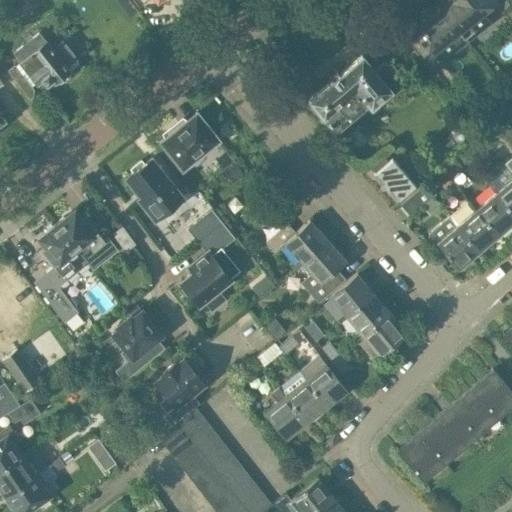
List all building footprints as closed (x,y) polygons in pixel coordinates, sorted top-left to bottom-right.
[(450,0),(458,10),(449,18),(467,40),(490,21),(483,12),(497,1),(496,0),(450,0)] [(447,57),(467,40),(449,18),(439,25),(425,7),(402,26),(427,57),(439,47),(447,57)] [(54,81),(60,82),(68,75),(68,69),(69,68),(66,65),(76,57),(62,39),(52,47),(45,39),(20,60),(7,69),(13,77),(24,91),(37,81),(41,77),(45,83),(51,78),(53,81),(54,81)] [(361,55),(309,98),(334,129),(345,120),(348,123),(355,118),(352,114),(367,101),(369,105),(388,89),(389,90),(399,82),(402,76),(391,62),(385,61),(374,70),(361,55)] [(0,86),(13,77),(7,69),(0,59),(0,86)] [(182,166),(217,138),(197,113),(196,112),(195,113),(174,130),(170,127),(163,133),(165,137),(162,139),(161,140),(162,141),(182,166)] [(511,131),(503,120),(491,129),(511,154),(511,131)] [(502,165),(511,156),(511,154),(491,129),(480,139),(502,165)] [(415,184),(392,157),(388,160),(383,155),(369,166),(374,172),(373,173),(396,200),(415,184)] [(131,168),(133,171),(126,177),(141,196),(138,198),(154,218),(183,196),(151,156),(143,162),(141,159),(131,168)] [(450,177),(462,167),(455,159),(443,169),(450,177)] [(233,182),(244,174),(235,162),(224,171),(233,182)] [(443,169),(432,179),(439,186),(450,177),(443,169)] [(511,177),(494,193),(511,213),(511,177)] [(433,197),(423,186),(401,204),(411,216),(433,197)] [(511,213),(494,193),(475,209),(498,236),(511,223),(511,213)] [(448,216),(478,252),(498,236),(475,209),(467,200),(448,216)] [(196,238),(220,219),(210,207),(187,227),(196,238)] [(72,209),(55,222),(81,255),(92,246),(100,256),(110,248),(82,213),(78,216),(72,209)] [(433,244),(436,242),(458,269),(478,252),(448,216),(429,232),(428,239),(433,244)] [(302,261),(327,239),(309,218),(292,234),(284,225),(266,240),(274,249),(284,241),(302,261)] [(220,219),(196,238),(206,250),(188,265),(192,270),(179,280),(182,283),(181,288),(186,295),(191,294),(198,303),(203,299),(211,309),(225,298),(217,289),(230,278),(230,277),(239,269),(221,246),(234,236),(220,219)] [(58,288),(88,264),(81,255),(55,222),(38,236),(44,244),(40,247),(53,263),(44,271),(58,288)] [(121,226),(112,233),(127,253),(136,247),(121,226)] [(327,239),(302,261),(312,272),(303,280),(311,289),(309,290),(318,300),(341,280),(333,270),(345,259),(327,239)] [(64,318),(75,309),(58,288),(44,271),(33,280),(64,318)] [(328,294),(346,315),(373,292),(356,272),(328,294)] [(346,315),(362,334),(389,312),(373,292),(346,315)] [(124,381),(156,354),(147,344),(161,333),(157,328),(160,325),(150,313),(147,316),(141,309),(136,304),(127,311),(130,315),(117,326),(121,331),(115,336),(129,352),(125,355),(128,359),(115,370),(124,381)] [(405,332),(389,312),(362,334),(378,354),(405,332)] [(274,318),(264,327),(275,340),(285,331),(274,318)] [(312,320),(304,327),(315,341),(324,333),(312,320)] [(511,323),(502,332),(511,343),(511,323)] [(293,333),(280,344),(286,352),(299,342),(293,333)] [(321,347),(331,360),(340,352),(330,340),(321,347)] [(253,356),(260,365),(273,355),(266,346),(262,349),(253,356)] [(16,347),(2,358),(25,390),(39,380),(16,347)] [(340,352),(331,360),(342,374),(351,366),(340,352)] [(239,368),(240,368),(247,377),(260,365),(253,356),(239,368)] [(199,401),(191,391),(203,381),(195,371),(196,367),(190,359),(185,360),(183,357),(176,363),(174,361),(162,372),(163,374),(155,381),(166,395),(158,402),(174,421),(199,401)] [(325,363),(304,379),(326,406),(346,390),(325,363)] [(511,391),(493,369),(397,450),(424,481),(511,407),(511,391)] [(304,379),(284,395),(306,422),(326,406),(304,379)] [(13,395),(0,404),(0,417),(7,413),(19,404),(13,395)] [(286,438),(306,422),(284,395),(264,411),(286,438)] [(29,397),(19,404),(7,413),(14,422),(19,418),(23,423),(39,412),(29,397)] [(176,421),(185,433),(204,418),(195,407),(176,421)] [(211,427),(204,418),(185,433),(192,442),(211,427)] [(185,433),(176,421),(156,437),(165,448),(185,433)] [(0,430),(0,468),(21,453),(14,442),(19,439),(13,430),(9,424),(0,430)] [(192,442),(199,451),(218,437),(211,427),(192,442)] [(173,457),(192,442),(185,433),(165,448),(173,457)] [(226,446),(218,437),(199,451),(206,460),(226,446)] [(199,451),(192,442),(173,457),(180,467),(199,451)] [(116,449),(126,462),(134,455),(125,443),(116,449)] [(206,460),(214,470),(233,456),(226,446),(206,460)] [(4,492),(5,494),(35,473),(28,462),(30,461),(24,451),(21,453),(0,468),(0,492),(1,494),(4,492)] [(187,476),(206,460),(199,451),(180,467),(187,476)] [(115,462),(108,452),(97,460),(104,470),(115,462)] [(61,455),(51,462),(57,470),(67,463),(61,455)] [(240,465),(233,456),(214,470),(221,479),(240,465)] [(214,470),(206,460),(187,476),(194,486),(214,470)] [(221,479),(228,489),(247,474),(240,465),(221,479)] [(201,495),(221,479),(214,470),(194,486),(201,495)] [(38,471),(35,473),(5,494),(11,503),(9,505),(14,511),(22,511),(49,493),(42,482),(44,481),(38,471)] [(255,483),(247,474),(228,489),(236,498),(255,483)] [(289,500),(298,511),(314,511),(333,498),(317,478),(289,500)] [(228,489),(221,479),(201,495),(209,504),(228,489)] [(236,498),(243,508),(262,493),(255,483),(236,498)] [(214,511),(217,511),(236,498),(228,489),(209,504),(214,511)] [(261,511),(271,505),(262,493),(243,508),(246,511),(261,511)] [(237,511),(243,508),(236,498),(217,511),(237,511)] [(344,511),(333,498),(314,511),(344,511)]
